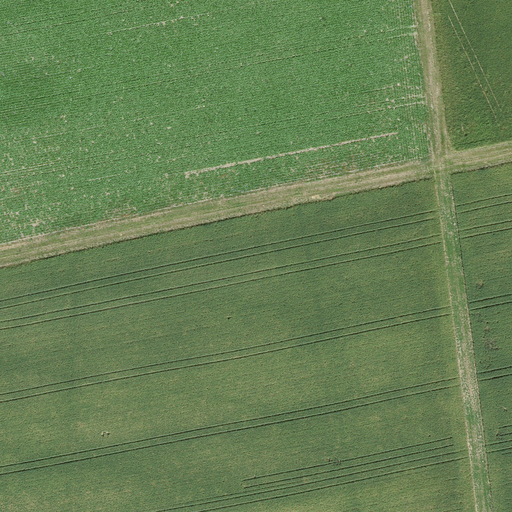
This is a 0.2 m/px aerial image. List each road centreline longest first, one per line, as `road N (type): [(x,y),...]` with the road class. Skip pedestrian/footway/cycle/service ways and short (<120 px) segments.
road 1 (track): [(511,153),(0,259)]
road 2 (track): [(422,0),(443,167)]
